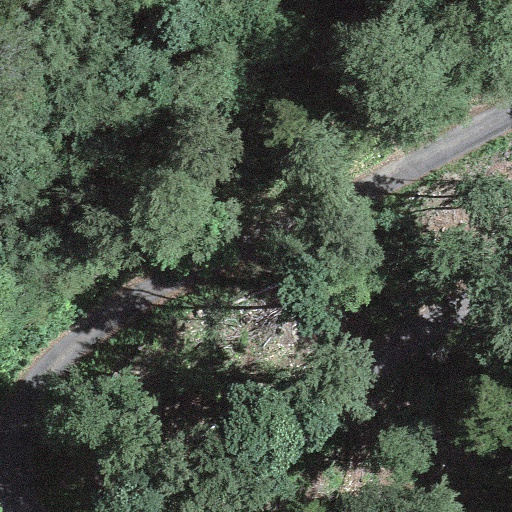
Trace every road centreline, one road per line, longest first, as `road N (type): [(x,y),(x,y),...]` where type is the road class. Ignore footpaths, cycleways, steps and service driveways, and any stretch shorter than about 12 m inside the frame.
road 1 (track): [(4,511),(4,469),(23,421),(55,364),(102,319),(511,113)]
road 2 (track): [(511,283),(418,336),(200,511)]
